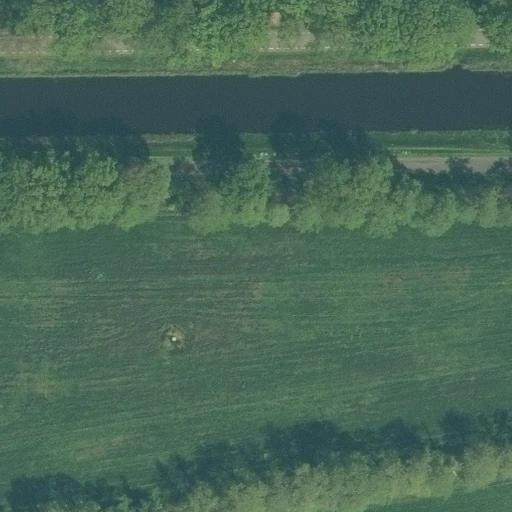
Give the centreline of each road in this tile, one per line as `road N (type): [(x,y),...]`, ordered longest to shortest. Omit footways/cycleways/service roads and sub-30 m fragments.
road 1 (tertiary): [(511,36),(0,44)]
road 2 (unclassified): [(511,164),(0,171)]
